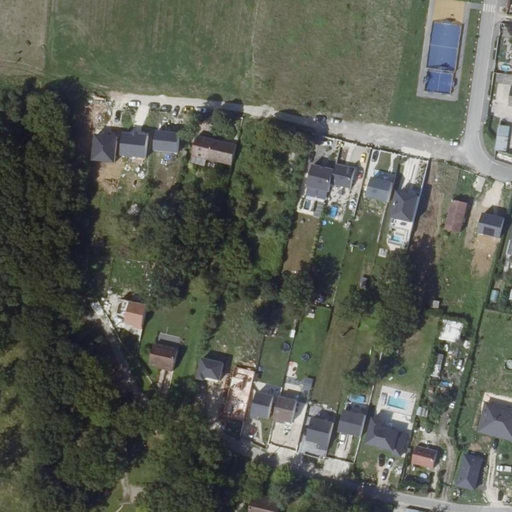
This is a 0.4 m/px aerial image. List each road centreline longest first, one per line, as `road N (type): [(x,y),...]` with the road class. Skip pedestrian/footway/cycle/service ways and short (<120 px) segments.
road 1 (residential): [(511,511),(380,494),(153,415),(83,307),(0,328)]
road 2 (track): [(0,83),(270,114),(455,160),(476,152)]
road 3 (residential): [(490,0),(476,152)]
